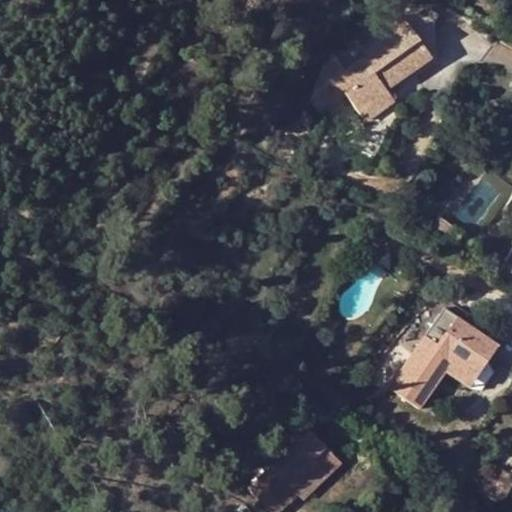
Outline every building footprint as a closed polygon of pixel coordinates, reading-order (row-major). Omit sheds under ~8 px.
[(364,68),(404,89),(441,62),(418,30),(364,68)] [(406,104),(398,93),(404,89),(364,68),(346,82),(376,125),(406,104)] [(451,225),(435,212),(425,225),(441,238),(451,225)] [(444,351),(435,344),(397,392),(430,417),(456,382),(476,396),(495,371),(507,355),(466,323),(444,351)] [(500,382),(495,371),(476,396),(488,398),(500,382)] [(284,423),(290,430),(248,468),(285,487),(292,480),(298,487),(335,454),(295,413),(284,423)] [(285,487),(248,468),(241,475),(267,502),(285,487)]
